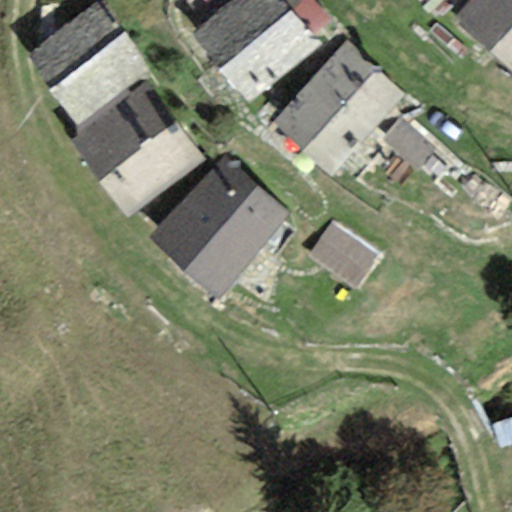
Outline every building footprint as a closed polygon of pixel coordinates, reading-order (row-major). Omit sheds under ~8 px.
[(309,47),(273,0),(227,0),(185,32),(238,101),(309,47)] [(511,0),(465,0),(448,19),(511,79),(511,0)] [(99,12),(25,55),(63,121),(137,78),(99,12)] [(399,102),(340,46),(265,123),(324,179),(399,102)] [(191,162),(141,91),(69,141),(119,212),(191,162)] [(282,217),(223,161),(147,239),(206,296),(282,217)]
